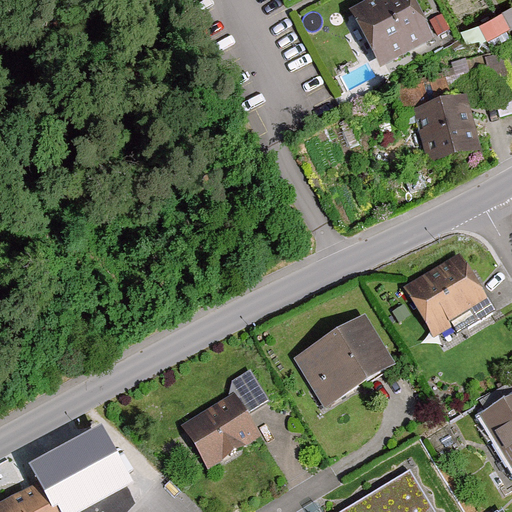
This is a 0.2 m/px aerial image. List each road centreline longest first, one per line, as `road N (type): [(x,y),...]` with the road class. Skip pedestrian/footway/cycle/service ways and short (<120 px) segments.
road 1 (tertiary): [(343,265),(0,441)]
road 2 (residential): [(343,265),(282,139),(232,0)]
road 3 (tertiary): [(480,201),(343,265)]
